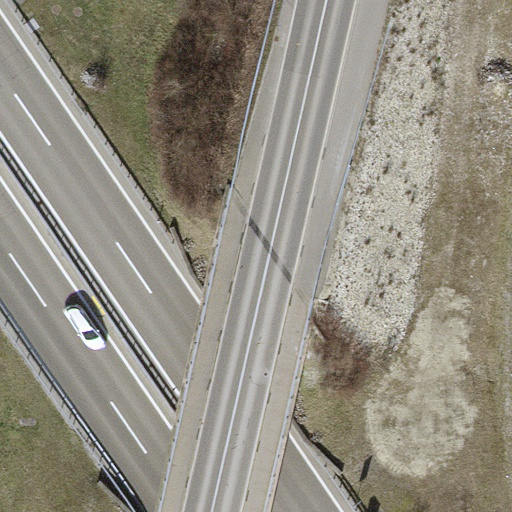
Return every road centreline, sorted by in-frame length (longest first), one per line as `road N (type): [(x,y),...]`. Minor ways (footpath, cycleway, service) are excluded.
road 1 (trunk): [(306,511),(0,66)]
road 2 (tertiary): [(215,511),(330,0)]
road 3 (trunk): [(0,234),(190,511)]
